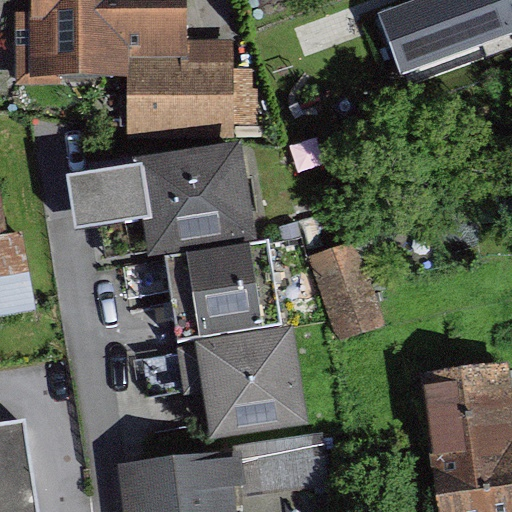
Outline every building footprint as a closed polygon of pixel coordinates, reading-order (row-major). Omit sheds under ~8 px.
[(46,0),(45,82),(146,83),(145,142),(249,143),(250,44),(204,44),(204,0),(46,0)] [(511,52),(511,0),(441,0),(390,20),(417,89),(511,52)] [(9,149),(0,150),(0,329),(13,327),(12,318),(53,312),(41,238),(24,240),(9,149)] [(267,149),(158,165),(173,265),(189,263),(282,249),(267,149)] [(323,258),(354,345),(404,327),(372,240),(323,258)] [(282,249),(189,263),(202,349),(305,333),(293,247),(282,249)] [(202,349),(196,350),(203,401),(226,398),(233,447),(332,432),(318,332),(305,333),(202,349)] [(511,511),(511,371),(440,380),(455,511),(511,511)] [(69,511),(56,427),(0,435),(0,511),(69,511)] [(260,454),(136,470),(141,511),(253,511),(252,495),(265,494),(260,454)]
